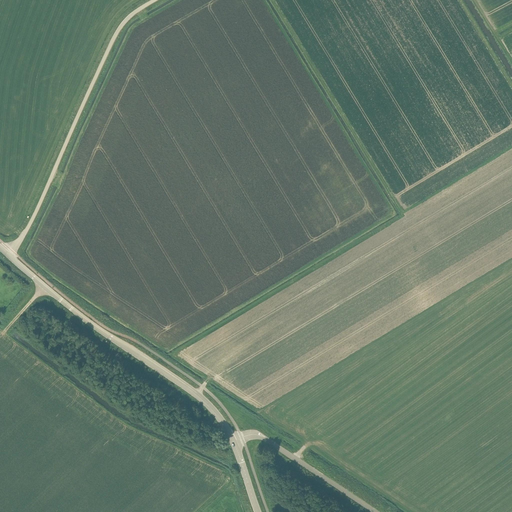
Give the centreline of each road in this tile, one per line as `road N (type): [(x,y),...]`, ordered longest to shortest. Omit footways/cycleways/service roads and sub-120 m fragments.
road 1 (unclassified): [(6,253),(31,220),(114,31),(153,0)]
road 2 (tertiary): [(233,441),(187,387),(76,313),(6,253)]
road 3 (unclassified): [(375,511),(260,435),(233,441)]
